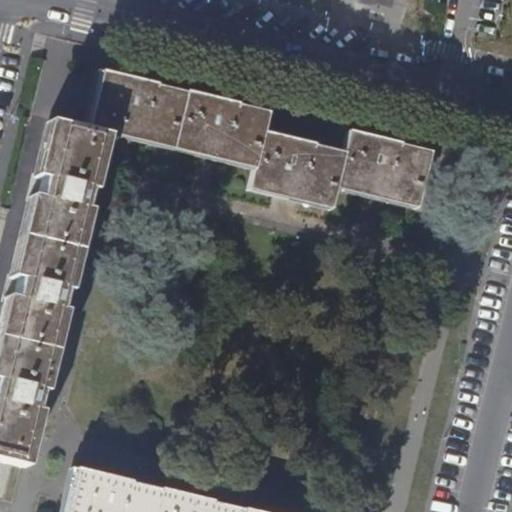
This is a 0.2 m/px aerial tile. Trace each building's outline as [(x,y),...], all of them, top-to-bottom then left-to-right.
[(234,112),(235,105),(185,93),(183,99),(152,92),(154,86),(94,71),(91,81),(79,129),(84,130),(83,134),(97,137),(102,139),(111,141),(112,138),(113,132),(250,166),(249,170),(244,187),(327,207),(331,192),(332,186),(414,205),(425,158),(394,151),(395,144),(346,132),(341,153),(339,158),(308,151),(309,145),(262,133),(265,120),(234,112)] [(183,99),(185,93),(154,86),(152,92),(183,99)] [(267,114),(235,105),(234,112),(265,120),(267,114)] [(36,178),(51,123),(45,121),(32,177),(36,178)] [(65,293),(77,238),(83,213),(78,212),(83,193),(89,194),(102,139),(97,137),(83,134),(84,130),(79,129),(64,126),(51,123),(36,178),(44,180),(40,200),(31,198),(22,242),(13,279),(21,281),(15,302),(7,299),(0,329),(0,463),(22,469),(36,412),(30,410),(34,391),(40,392),(60,313),(55,311),(59,292),(65,293)] [(250,166),(113,132),(112,138),(162,150),(249,170),(250,166)] [(426,152),(395,144),(394,151),(425,158),(426,152)] [(341,153),(309,145),(308,151),(339,158),(341,153)] [(414,205),(332,186),(331,192),(364,200),(413,212),(414,205)] [(327,207),(244,187),(242,193),(325,213),(327,207)] [(83,213),(89,194),(83,193),(78,212),(83,213)] [(22,242),(31,198),(26,197),(8,277),(13,279),(22,242)] [(60,313),(65,293),(59,292),(55,311),(60,313)] [(36,412),(40,392),(34,391),(30,410),(36,412)] [(63,511),(75,470),(69,469),(58,511),(63,511)] [(244,511),(239,511),(238,511),(221,511),(207,508),(208,503),(158,491),(157,496),(127,488),(128,483),(75,470),(63,511),(244,511)] [(157,496),(158,491),(128,483),(127,488),(157,496)] [(238,511),(239,511),(208,503),(207,508),(221,511),(238,511)]
